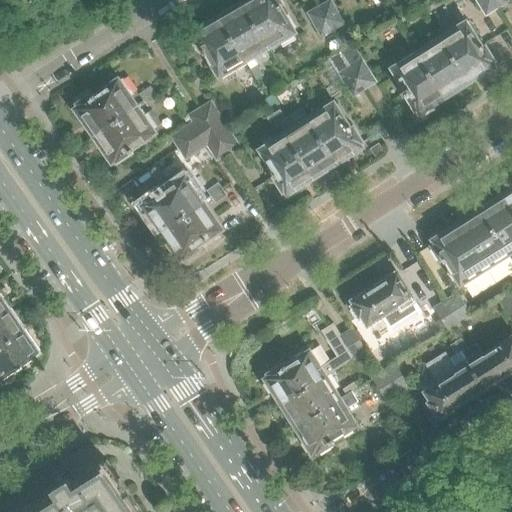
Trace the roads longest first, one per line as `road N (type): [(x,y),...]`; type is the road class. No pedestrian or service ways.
road 1 (residential): [(253,286),(511,121)]
road 2 (secondary): [(153,337),(0,127)]
road 3 (secondary): [(0,180),(121,356)]
road 4 (residential): [(0,105),(166,0)]
road 5 (residential): [(511,406),(346,511)]
road 6 (secondary): [(270,511),(166,355)]
road 7 (secondary): [(133,376),(229,511)]
road 8 (residential): [(121,356),(52,398),(18,435)]
road 9 (residential): [(18,435),(133,376)]
